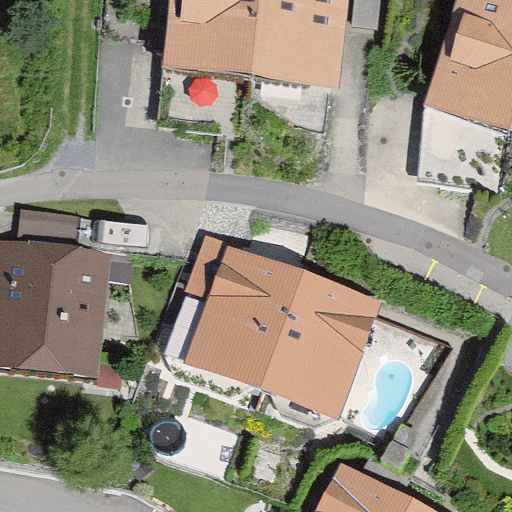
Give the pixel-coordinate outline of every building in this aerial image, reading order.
[(255,65),(260,0),(189,0),(184,57),(255,65)] [(260,0),(255,65),(324,72),(331,0),(260,0)] [(478,0),(448,100),(511,119),(511,5),(493,0),(478,0)] [(255,65),(184,57),(176,131),(244,137),(255,65)] [(505,195),(511,146),(511,119),(448,100),(439,187),(505,195)] [(160,229),(86,221),(82,251),(156,258),(160,229)] [(96,267),(12,259),(2,363),(86,371),(96,267)] [(266,383),(301,289),(235,266),(222,306),(190,294),(164,359),(198,372),(201,360),(266,383)] [(301,289),(266,383),(333,407),(366,313),(301,289)] [(399,511),(345,484),(330,511),(399,511)]
